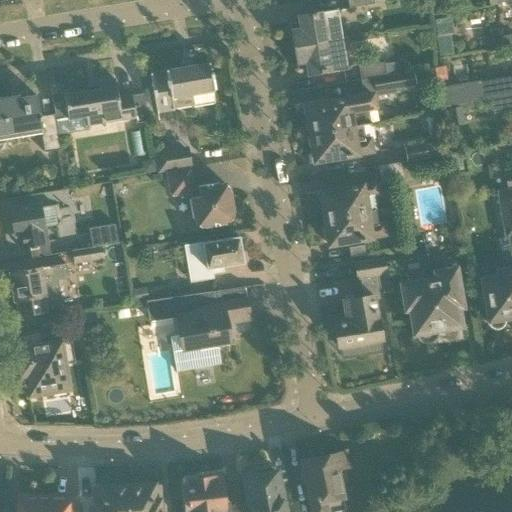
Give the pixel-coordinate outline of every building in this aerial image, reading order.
[(384,0),(347,0),(349,9),(375,4),(375,3),(384,1),(384,0)] [(293,48),(342,40),(337,10),(298,16),(299,22),(289,23),(293,48)] [(437,36),(453,33),(451,17),(435,19),(437,36)] [(469,37),(485,35),(484,19),(467,20),(469,37)] [(342,40),(293,48),(297,71),(306,69),(307,75),(347,69),(342,40)] [(192,96),(214,92),(214,91),(212,79),(214,79),(213,73),(211,73),(209,63),(192,66),(190,66),(190,67),(185,68),(184,67),(182,68),(166,71),(166,72),(150,74),(157,114),(194,107),(192,96)] [(361,79),(386,75),(384,63),(358,67),(361,79)] [(420,82),(436,79),(437,79),(436,68),(414,72),(414,71),(413,71),(386,75),(361,79),(363,96),(312,104),(312,102),(303,104),(305,114),(307,114),(310,132),(360,124),(360,126),(370,124),(368,111),(378,109),(376,97),(396,93),(395,88),(420,83),(420,82)] [(490,99),(511,95),(511,77),(464,85),(437,89),(439,99),(440,98),(441,107),(490,99)] [(87,127),(136,119),(132,96),(118,98),(115,80),(98,82),(99,90),(64,95),(68,120),(86,117),(87,127)] [(55,115),(40,117),(37,96),(19,99),(18,93),(11,94),(12,97),(1,99),(0,98),(0,140),(9,139),(8,135),(40,130),(44,153),(60,150),(55,115)] [(511,110),(511,95),(490,99),(493,114),(511,110)] [(363,141),(360,126),(360,124),(310,132),(314,153),(311,154),(313,164),(323,163),(322,160),(371,153),(369,140),(363,141)] [(407,162),(428,158),(449,154),(447,141),(425,145),(425,144),(405,148),(407,162)] [(188,148),(154,154),(158,173),(191,167),(188,148)] [(381,183),(405,178),(402,162),(378,167),(381,183)] [(190,168),(165,173),(170,198),(189,194),(193,219),(203,218),(205,228),(226,224),(226,223),(229,222),(234,217),(233,213),(234,212),(231,191),(229,192),(229,188),(223,183),(219,184),(219,183),(198,187),(198,188),(194,189),(190,168)] [(325,217),(366,210),(363,196),(379,193),(377,182),(319,191),(320,200),(322,200),(322,201),(325,217)] [(511,189),(507,190),(507,189),(496,191),(504,237),(508,237),(508,239),(509,245),(500,247),(503,269),(497,270),(496,267),(480,270),(481,279),(478,280),(480,294),(484,293),(489,321),(490,324),(492,327),(495,328),(498,328),(501,327),(503,325),(504,321),(504,318),(511,316),(511,189)] [(187,198),(179,199),(181,218),(189,217),(187,198)] [(40,207),(39,205),(10,210),(14,234),(18,233),(21,247),(46,242),(42,221),(54,219),(51,205),(40,207)] [(366,210),(325,217),(328,237),(327,238),(328,244),(385,234),(383,223),(368,225),(366,210)] [(115,224),(88,228),(92,248),(102,246),(118,243),(115,224)] [(191,282),(213,278),(213,273),(224,271),(223,266),(243,263),(239,237),(185,245),(191,282)] [(104,259),(102,246),(92,248),(72,251),(74,264),(104,259)] [(358,277),(362,277),(386,272),(383,258),(356,263),(358,277)] [(446,269),(456,268),(454,258),(445,260),(446,269)] [(57,279),(69,277),(66,264),(64,264),(53,266),(10,273),(15,301),(17,301),(19,315),(46,311),(45,309),(61,306),(57,279)] [(437,330),(460,326),(461,326),(458,307),(462,307),(461,304),(461,303),(462,302),(461,294),(456,268),(446,269),(435,271),(435,278),(401,284),(406,310),(410,309),(414,334),(419,333),(420,337),(421,338),(422,340),(424,341),(426,342),(430,342),(433,341),(435,339),(436,338),(437,336),(437,333),(437,330)] [(377,340),(381,339),(375,300),(378,299),(376,287),(388,285),(386,272),(362,277),(365,297),(344,300),(347,319),(335,321),(336,326),(335,326),(338,347),(359,343),(360,344),(361,347),(363,350),(367,351),(370,351),(373,350),(376,347),(377,344),(378,341),(377,340)] [(340,282),(318,287),(321,299),(343,294),(340,282)] [(221,364),(217,344),(230,342),(227,324),(238,323),(236,316),(249,314),(245,287),(175,297),(178,316),(177,316),(180,335),(170,336),(176,372),(221,364)] [(83,335),(98,332),(94,311),(79,314),(83,335)] [(42,332),(12,337),(20,383),(26,382),(28,396),(68,389),(60,343),(44,345),(42,332)] [(328,511),(345,509),(336,469),(349,466),(345,452),(302,461),(305,471),(302,472),(304,482),(307,481),(313,511),(328,511)] [(271,468),(244,473),(251,511),(288,511),(286,503),(282,503),(276,473),(273,473),(271,468)] [(223,511),(219,477),(218,477),(217,474),(210,475),(210,478),(190,480),(191,485),(184,486),(187,511),(223,511)] [(126,485),(127,511),(162,511),(162,502),(159,503),(159,484),(126,485)] [(127,511),(126,485),(95,487),(96,505),(93,505),(93,511),(127,511)] [(67,511),(67,499),(63,499),(61,497),(54,498),(52,499),(34,499),(32,497),(25,497),(23,499),(19,499),(18,511),(67,511)]
